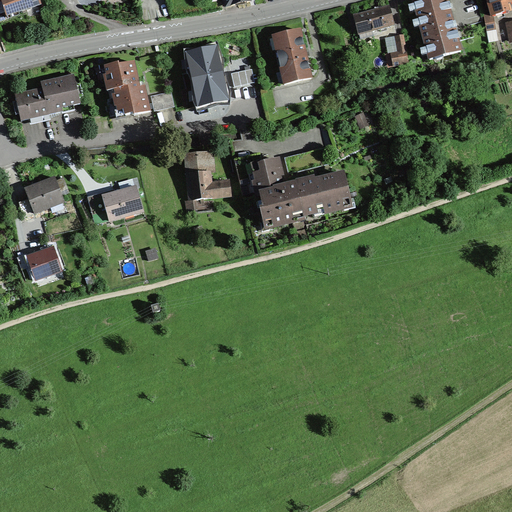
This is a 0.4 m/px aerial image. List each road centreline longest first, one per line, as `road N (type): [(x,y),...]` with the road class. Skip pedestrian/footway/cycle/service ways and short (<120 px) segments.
road 1 (track): [(511,178),(336,237),(0,326)]
road 2 (tertiary): [(327,0),(0,65)]
road 3 (residential): [(240,114),(7,158)]
road 4 (track): [(511,383),(312,511)]
